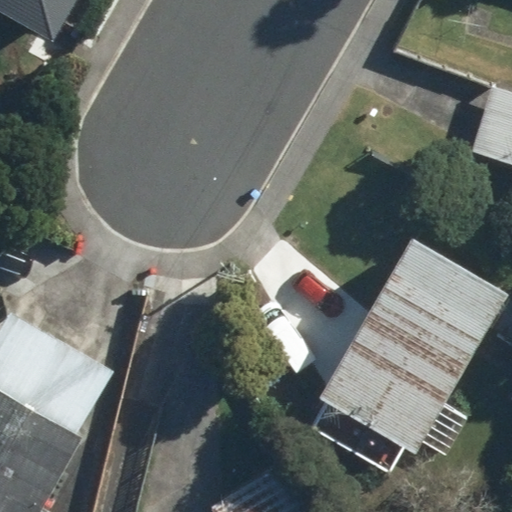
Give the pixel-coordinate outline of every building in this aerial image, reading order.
[(0,0),(0,16),(45,41),(68,0),(0,0)] [(461,152),(511,167),(511,88),(483,80),(461,152)] [(306,395),(316,401),(302,427),(383,473),(398,448),(406,452),(499,288),(399,231),(306,395)] [(0,307),(0,511),(34,511),(76,440),(69,437),(109,367),(1,305),(0,307)] [(307,511),(281,465),(208,507),(211,511),(307,511)]
